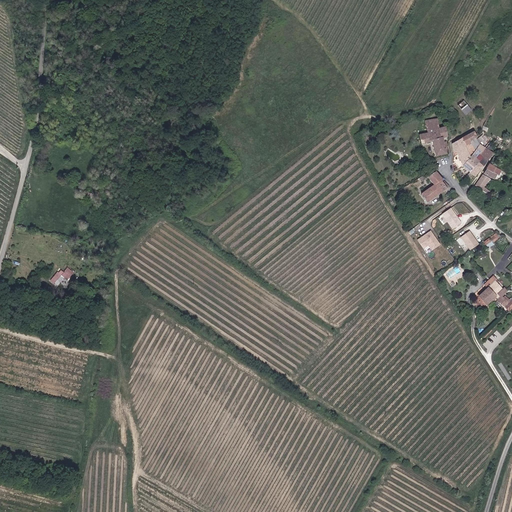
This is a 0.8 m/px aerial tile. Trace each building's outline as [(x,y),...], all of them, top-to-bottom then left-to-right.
[(464,101),(458,105),(466,116),(472,111),(464,101)] [(427,133),(419,135),(420,144),(433,141),(436,156),(446,154),(443,138),(447,137),(445,127),(439,128),(437,119),(425,122),(427,133)] [(474,131),(461,139),(465,146),(471,142),(475,151),(481,144),(477,138),(478,138),(474,131)] [(458,155),(464,165),(472,155),(476,160),(480,155),(486,148),(481,144),(475,151),(471,142),(465,146),(461,139),(452,144),(454,154),(457,152),(458,155)] [(480,155),(487,161),(494,153),(486,148),(480,155)] [(464,165),(470,172),(478,162),(476,160),(472,155),(464,165)] [(478,162),(483,166),(487,161),(480,155),(476,160),(478,162)] [(470,172),(474,176),(483,166),(478,162),(470,172)] [(498,176),(501,170),(496,168),(489,164),(484,173),(494,179),(497,175),(498,176)] [(443,180),(435,172),(427,178),(433,186),(441,180),(443,180)] [(483,174),(476,185),(483,189),(490,179),(483,174)] [(433,186),(420,194),(426,203),(447,188),(441,180),(433,186)] [(441,214),(452,229),(462,223),(451,207),(441,214)] [(423,249),(428,245),(432,250),(441,244),(431,230),(416,240),(423,249)] [(469,230),(460,238),(470,250),(479,243),(469,230)] [(503,238),(497,233),(490,238),(495,245),(503,238)] [(68,268),(64,273),(62,275),(69,280),(74,273),(68,268)] [(62,275),(64,273),(60,269),(52,280),(56,283),(62,275)] [(485,284),(488,287),(496,295),(503,288),(495,281),(497,279),(494,276),(485,284)] [(478,296),(478,297),(472,302),(473,303),(471,304),(473,306),(474,304),(478,309),(484,307),(486,306),(496,297),(497,296),(496,295),(488,287),(478,296)] [(497,296),(496,297),(510,311),(511,309),(511,300),(511,301),(505,295),(509,291),(504,287),(503,288),(496,295),(497,296)]
